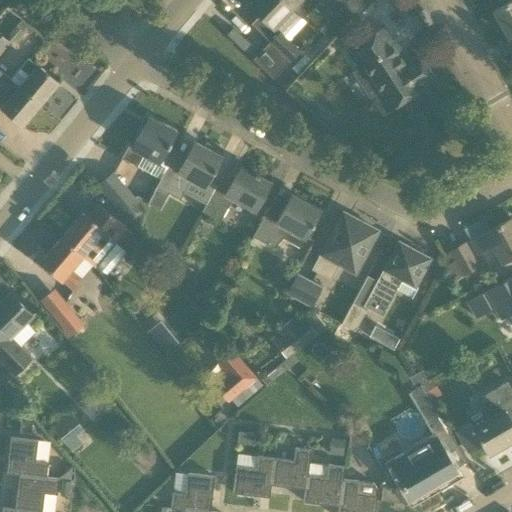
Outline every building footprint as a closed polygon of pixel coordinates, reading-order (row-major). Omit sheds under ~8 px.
[(269,42),(289,62),(300,51),(279,32),(274,26),(290,8),(281,0),(254,0),(249,6),(259,15),(250,24),(269,42)] [(281,0),(290,8),(302,19),(320,0),(319,0),(281,0)] [(347,0),(334,14),(345,24),(367,0),(347,0)] [(508,37),(511,35),(511,0),(493,11),(508,37)] [(345,24),(334,14),(319,30),(329,40),(345,24)] [(384,27),(347,52),(358,69),(364,65),(380,90),(374,94),(384,111),(396,104),(420,89),(419,87),(434,78),(419,56),(403,67),(398,59),(400,58),(381,30),(384,28),(384,27)] [(0,52),(9,43),(0,35),(0,52)] [(260,51),(281,70),(289,62),(269,42),(260,51)] [(281,70),(260,51),(252,59),(273,79),(281,70)] [(11,80),(20,86),(18,89),(38,105),(57,82),(37,65),(37,66),(27,58),(18,69),(19,70),(11,80)] [(21,125),(38,105),(18,89),(20,86),(11,80),(3,73),(0,77),(0,107),(1,108),(21,125)] [(159,179),(170,160),(169,160),(174,150),(168,147),(170,142),(169,142),(174,132),(173,131),(172,133),(159,126),(160,124),(148,117),(132,147),(128,144),(121,158),(159,179)] [(159,179),(154,190),(146,204),(159,210),(169,192),(180,198),(191,178),(204,186),(212,171),(213,172),(216,168),(214,167),(220,156),(193,142),(181,166),(170,160),(159,179)] [(254,210),(260,201),(269,183),(257,177),(258,175),(255,173),(254,175),(238,166),(226,188),(216,182),(200,211),(220,221),(232,198),(254,210)] [(111,201),(121,213),(134,229),(147,201),(136,196),(133,199),(125,189),(112,174),(98,185),(111,201)] [(268,207),(252,236),(273,248),(282,239),(298,248),(310,226),(311,227),(313,223),(312,222),(319,211),(299,200),(290,194),(289,195),(290,196),(280,214),(268,207)] [(63,236),(83,256),(94,266),(115,242),(126,252),(133,250),(136,247),(135,242),(130,237),(132,235),(126,230),(126,229),(100,207),(90,219),(82,213),(63,236)] [(320,255),(313,268),(330,277),(337,264),(355,274),(363,258),(377,231),(355,218),(354,220),(349,217),(349,216),(343,212),(320,255)] [(496,276),(511,267),(511,220),(511,218),(470,241),(477,254),(492,246),(501,262),(492,267),(496,276)] [(71,270),(83,256),(63,236),(39,263),(60,282),(61,280),(72,289),(81,279),(71,270)] [(383,270),(369,298),(364,307),(381,315),(385,307),(395,289),(411,299),(417,288),(414,287),(429,259),(398,242),(383,270)] [(452,281),(463,275),(477,268),(474,261),(464,244),(450,252),(454,260),(444,266),(452,281)] [(322,287),(297,273),(286,294),(311,307),(322,287)] [(485,292),(465,302),(475,318),(494,307),(500,319),(509,314),(511,320),(511,277),(501,283),(485,291),(485,292)] [(49,311),(62,300),(54,290),(41,300),(49,311)] [(25,323),(32,316),(9,293),(0,302),(0,360),(13,374),(30,358),(20,347),(34,332),(25,323)] [(82,325),(62,300),(49,311),(69,335),(82,325)] [(340,323),(354,331),(365,310),(352,302),(340,323)] [(307,322),(317,335),(328,326),(316,315),(307,322)] [(276,330),(280,335),(272,342),(286,359),(292,355),(293,353),(294,352),(317,335),(307,322),(303,317),(295,324),(291,319),(276,330)] [(167,319),(151,329),(166,352),(182,343),(167,319)] [(228,402),(256,378),(232,349),(216,363),(226,376),(214,386),(228,402)] [(409,377),(414,387),(415,389),(428,382),(422,370),(409,377)] [(472,427),(470,422),(455,430),(468,452),(482,443),(488,454),(511,439),(511,425),(506,415),(511,410),(511,392),(510,389),(506,383),(481,397),(486,419),(472,427)] [(50,427),(72,453),(83,444),(76,436),(83,431),(68,412),(50,427)] [(20,420),(19,432),(30,433),(32,422),(20,420)] [(434,436),(389,463),(396,473),(402,484),(400,485),(403,490),(405,489),(411,499),(436,484),(434,480),(451,470),(454,473),(456,472),(445,455),(444,453),(456,446),(446,429),(434,436)] [(350,430),(348,446),(366,444),(350,430)] [(6,473),(59,479),(47,478),(49,462),(35,461),(37,440),(10,437),(6,473)] [(303,502),(310,450),(295,448),(293,461),(273,458),(268,497),(269,497),(270,485),(304,489),(303,502)] [(337,511),(343,466),(328,464),(326,477),(308,475),(311,450),(310,450),(303,502),(338,506),(337,511)] [(232,493),(268,497),(273,458),(257,456),(256,468),(236,466),(232,493)] [(59,470),(58,478),(70,479),(71,467),(65,466),(59,470)] [(344,466),(343,466),(337,511),(374,511),(377,490),(372,483),(342,479),(344,466)] [(2,508),(33,511),(41,511),(44,493),(57,495),(59,479),(6,473),(19,475),(14,509),(2,508)] [(170,508),(205,511),(210,511),(209,511),(214,477),(187,473),(185,493),(172,492),(170,508)] [(69,497),(70,482),(60,481),(59,495),(69,497)]
